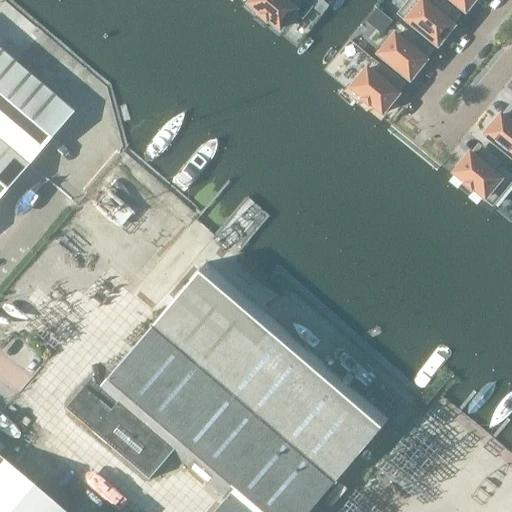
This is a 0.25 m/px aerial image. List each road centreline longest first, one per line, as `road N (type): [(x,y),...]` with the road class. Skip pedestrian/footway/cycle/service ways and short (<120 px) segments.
road 1 (residential): [(500,0),(420,104),(453,136),(511,55)]
road 2 (unclassified): [(0,275),(92,167)]
